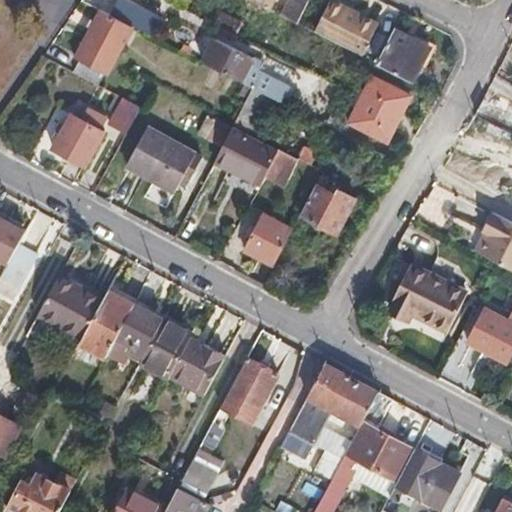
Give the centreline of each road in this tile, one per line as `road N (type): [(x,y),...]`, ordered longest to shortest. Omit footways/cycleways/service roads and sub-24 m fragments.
road 1 (residential): [(328,337),(0,162)]
road 2 (residential): [(328,337),(493,32)]
road 3 (residential): [(511,435),(328,337)]
